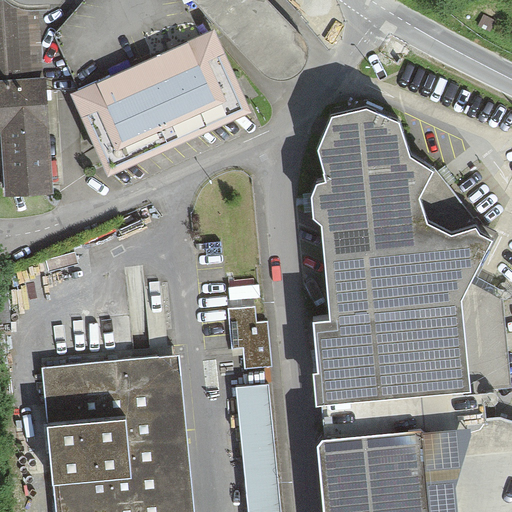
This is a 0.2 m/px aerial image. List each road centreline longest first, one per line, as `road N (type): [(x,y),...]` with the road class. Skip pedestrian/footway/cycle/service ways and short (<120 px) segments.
road 1 (residential): [(378,5),(282,132),(307,511)]
road 2 (primary): [(511,80),(378,5)]
